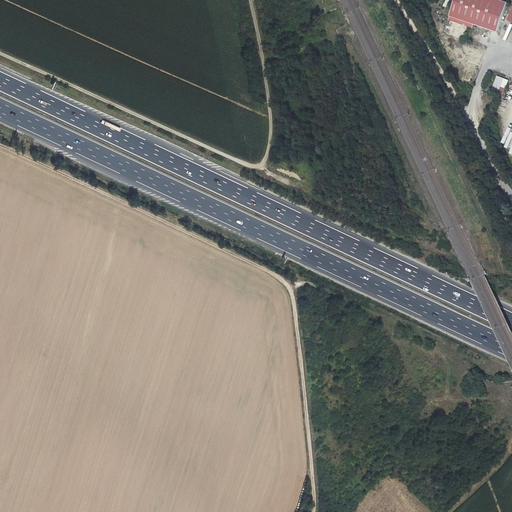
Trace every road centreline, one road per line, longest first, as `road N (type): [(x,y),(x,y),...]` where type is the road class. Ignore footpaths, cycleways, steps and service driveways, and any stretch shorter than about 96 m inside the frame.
road 1 (motorway): [(511,321),(0,80)]
road 2 (motorway): [(0,107),(511,348)]
road 3 (track): [(312,511),(285,283),(0,146)]
road 4 (track): [(0,53),(230,158)]
road 5 (track): [(464,109),(396,0)]
